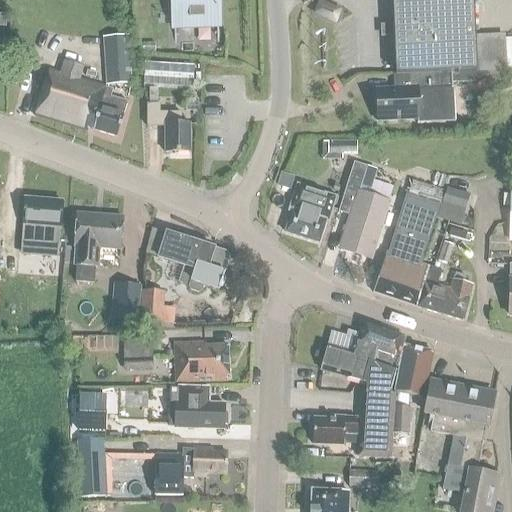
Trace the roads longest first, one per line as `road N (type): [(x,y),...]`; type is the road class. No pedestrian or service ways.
road 1 (tertiary): [(228,229),(0,133)]
road 2 (unclassified): [(228,229),(263,157),(278,102),(272,0)]
road 3 (tertiary): [(268,511),(280,333),(298,287)]
road 4 (tertiary): [(298,287),(511,355)]
